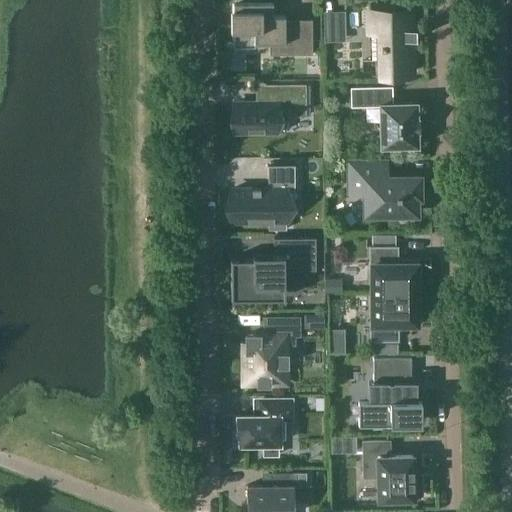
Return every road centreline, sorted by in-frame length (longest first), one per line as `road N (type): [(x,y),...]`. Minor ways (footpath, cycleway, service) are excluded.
road 1 (residential): [(441,0),(454,511)]
road 2 (residential): [(508,511),(498,0)]
road 3 (residential): [(202,511),(199,0)]
